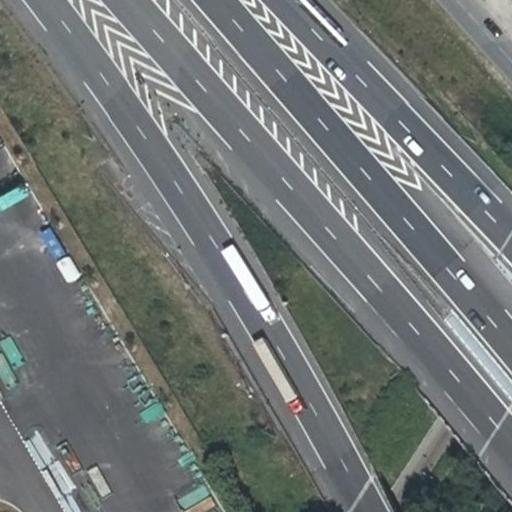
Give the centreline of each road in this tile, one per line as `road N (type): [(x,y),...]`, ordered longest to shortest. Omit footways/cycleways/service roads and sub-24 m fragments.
road 1 (motorway): [(44,0),(169,173),(373,511)]
road 2 (motorway): [(125,0),(511,436)]
road 3 (motorway): [(511,337),(221,0)]
road 4 (motorway): [(511,232),(287,0)]
road 5 (residential): [(390,511),(511,322)]
